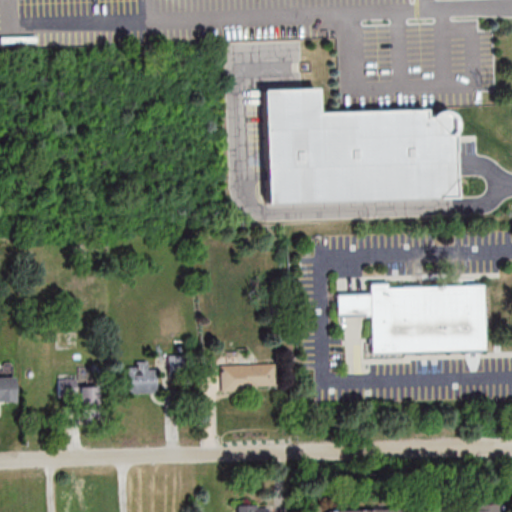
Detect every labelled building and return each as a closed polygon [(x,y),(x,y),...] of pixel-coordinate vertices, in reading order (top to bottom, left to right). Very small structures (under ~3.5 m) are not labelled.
[(317,115),(423,110),(423,119),(426,119),(430,115),(438,113),(445,115),(452,122),(452,130),(450,136),(453,198),(263,207),(258,91),(315,88),(317,115)] [(370,352),(484,351),(483,285),(386,286),(386,281),(369,282),(369,292),(336,292),(336,316),(370,316),(370,352)] [(167,355),(167,375),(187,375),(187,355),(167,355)] [(156,392),(156,370),(147,370),(147,361),(128,361),(128,392),(156,392)] [(220,364),(220,390),(274,390),(274,364),(220,364)] [(0,374),(0,402),(14,402),(14,375),(0,374)] [(98,417),(97,385),(76,385),(76,377),(57,377),(57,395),(79,395),(79,417),(98,417)]
